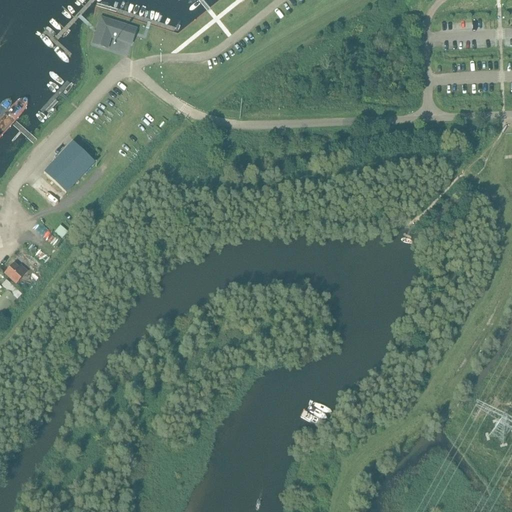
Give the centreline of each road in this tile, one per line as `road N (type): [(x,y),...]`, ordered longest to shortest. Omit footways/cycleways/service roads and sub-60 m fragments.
road 1 (track): [(155,160),(204,192),(255,196),(379,165),(485,167)]
road 2 (unclassified): [(189,111),(250,125),(511,114)]
road 3 (track): [(511,246),(509,267),(436,389),(353,466),(340,511)]
road 4 (track): [(136,68),(120,71),(17,179),(0,253)]
road 5 (unclassified): [(189,111),(138,75),(137,65),(212,54),(282,0)]
